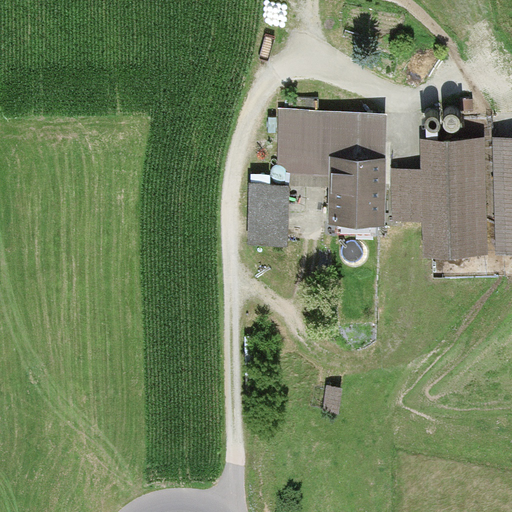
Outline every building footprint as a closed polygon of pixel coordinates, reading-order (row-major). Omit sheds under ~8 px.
[(380,107),(276,108),(277,162),(328,161),(328,146),(380,145),(380,107)] [(477,130),(420,133),(422,164),(392,166),(395,210),(425,208),(427,245),(483,241),(477,130)] [(511,132),(492,133),(497,241),(511,240),(511,132)] [(381,216),(380,145),(328,146),(328,161),(329,217),(381,216)] [(247,179),(246,236),(284,237),(284,179),(247,179)]
